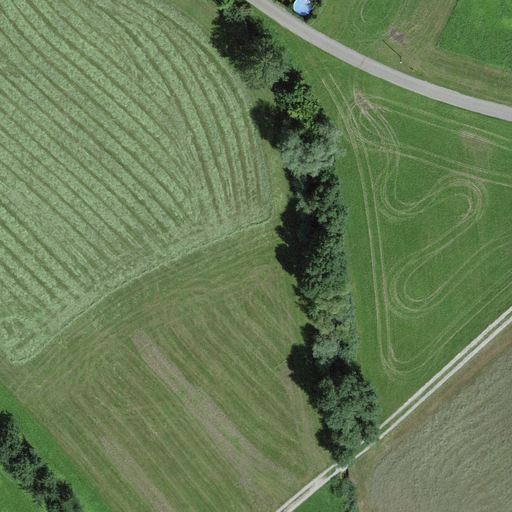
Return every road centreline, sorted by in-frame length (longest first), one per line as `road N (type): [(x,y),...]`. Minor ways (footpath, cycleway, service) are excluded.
road 1 (track): [(287,511),(511,314)]
road 2 (track): [(260,0),(320,42),(399,81),(511,115)]
